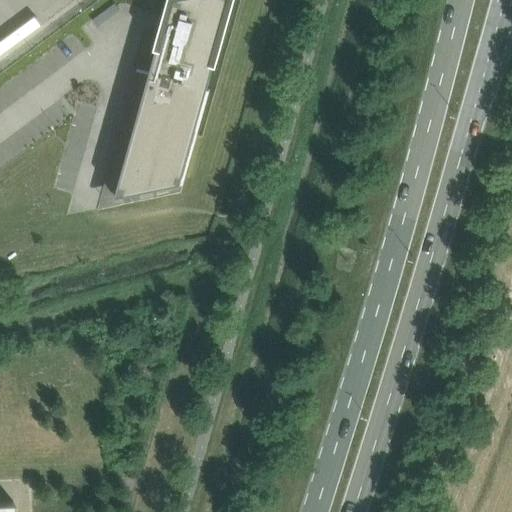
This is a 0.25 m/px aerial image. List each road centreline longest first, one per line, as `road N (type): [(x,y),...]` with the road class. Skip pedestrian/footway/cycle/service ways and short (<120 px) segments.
road 1 (secondary): [(353,511),(505,0)]
road 2 (secondary): [(461,0),(314,511)]
